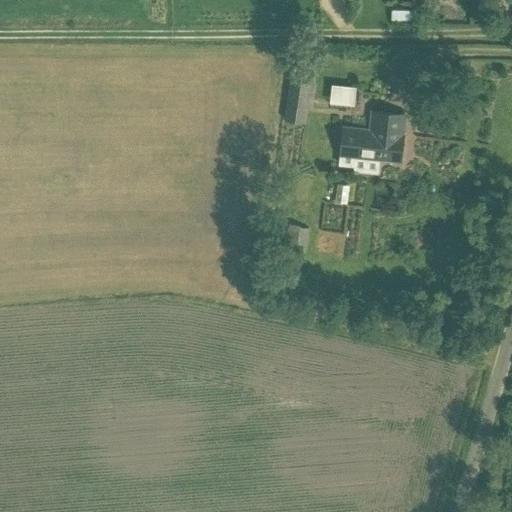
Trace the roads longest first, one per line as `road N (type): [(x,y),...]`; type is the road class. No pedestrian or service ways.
road 1 (track): [(511,32),(0,35)]
road 2 (unclassified): [(459,511),(511,325)]
